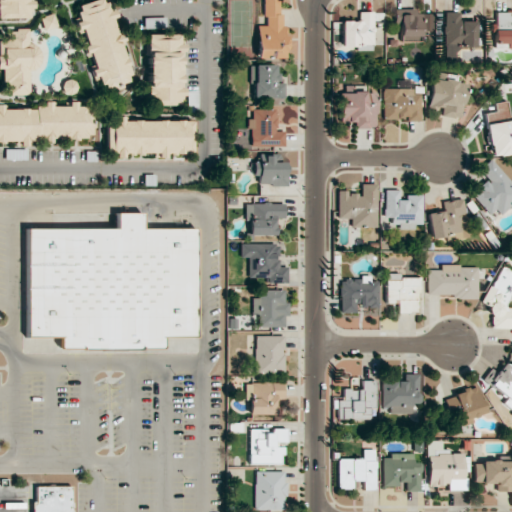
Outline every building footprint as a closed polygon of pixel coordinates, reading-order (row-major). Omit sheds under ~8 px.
[(0,0),(0,18),(28,19),(28,10),(33,10),(33,1),(28,1),(27,0),(0,0)] [(133,84),(116,22),(118,22),(114,9),(108,11),(104,0),(94,0),(75,5),(80,21),(75,22),(78,33),(83,32),(86,45),(83,46),(86,57),(91,56),(94,68),(91,69),(94,81),(101,80),(103,89),(113,87),(114,90),(133,84)] [(256,59),(286,59),(286,25),(281,25),(281,15),(278,15),(278,0),(263,0),(263,25),(256,25),(256,59)] [(400,39),(419,39),(419,9),(394,9),(394,23),(400,23),(400,39)] [(342,21),(342,49),(373,49),(372,12),(358,12),(359,21),(342,21)] [(460,21),(459,12),(443,13),(445,56),(461,55),(461,48),(476,48),(475,21),(460,21)] [(511,12),(495,13),(495,48),(511,48),(511,12)] [(30,95),(29,69),(40,69),(40,44),(29,44),(29,29),(7,29),(7,41),(0,40),(0,67),(4,68),(4,84),(7,84),(7,95),(30,95)] [(146,35),(147,105),(175,105),(175,95),(181,95),(181,44),(179,44),(179,34),(146,35)] [(276,65),(251,65),(252,98),(284,97),(284,83),(277,83),(276,65)] [(428,105),(442,107),(441,116),(460,119),(465,84),(458,83),(459,76),(447,75),(446,81),(432,79),(428,105)] [(382,89),(382,120),(420,120),(420,94),(413,94),(413,88),(382,89)] [(92,135),(87,105),(77,107),(76,103),(52,107),(51,101),(43,103),(43,105),(3,112),(1,104),(0,104),(0,140),(15,138),(17,148),(92,135)] [(511,153),(511,119),(509,120),(506,101),(494,103),(495,112),(484,113),(490,156),(511,153)] [(250,147),(284,146),(284,131),(276,131),(275,109),(252,110),(252,118),(249,118),(250,147)] [(193,121),(123,121),(123,117),(107,117),(107,155),(153,155),(153,158),(169,158),(169,154),(193,154),(193,121)] [(255,162),(255,186),(287,185),(286,162),(281,162),(280,153),(259,154),(259,162),(255,162)] [(511,204),(511,182),(490,160),(479,170),(487,178),(470,194),(490,215),(495,210),(500,216),(511,204)] [(377,227),(377,184),(359,184),(360,192),(336,192),(337,219),(350,219),(350,228),(377,227)] [(421,197),(399,196),(399,190),(384,190),(384,229),(414,229),(414,224),(421,224),(421,197)] [(430,237),(467,231),(462,199),(442,202),(443,211),(427,213),(430,237)] [(284,203),(246,204),(247,235),(276,235),(276,218),(284,218),(284,203)] [(160,338),(160,349),(56,349),(56,338),(23,338),(23,228),(113,228),(113,213),(139,213),(139,228),(193,228),(193,338),(160,338)] [(279,243),(240,244),(240,258),(248,258),(248,278),(267,278),(267,283),(286,283),(286,267),(278,267),(278,256),(279,256),(279,243)] [(440,270),(426,270),(426,295),(453,295),(453,299),(478,299),(478,266),(440,266),(440,270)] [(511,329),(511,308),(509,308),(506,306),(511,295),(511,294),(511,271),(500,266),(482,302),(491,306),(490,328),(511,329)] [(418,278),(399,278),(399,273),(385,273),(385,303),(397,303),(397,313),(418,312),(418,278)] [(378,281),(370,281),(370,277),(339,278),(340,313),(355,312),(355,307),(378,306),(378,281)] [(284,290),(259,290),(259,298),(252,298),(252,315),(257,315),(258,328),(284,327),(284,317),(288,317),(288,301),(284,302),(284,290)] [(284,336),(254,336),(255,373),(284,373),(284,336)] [(508,396),(503,404),(511,408),(511,367),(504,363),(498,373),(490,369),(482,382),(508,396)] [(381,381),(382,414),(413,413),(412,404),(419,403),(419,374),(404,374),(404,381),(381,381)] [(376,381),(361,381),(361,389),(342,389),(342,400),(337,400),(337,419),(370,418),(370,408),(376,408),(376,381)] [(250,415),(275,415),(275,398),(284,397),(283,382),(250,383),(250,415)] [(453,395),(464,424),(487,415),(476,386),(453,395)] [(248,463),(283,464),(283,447),(274,447),(274,441),(286,442),(286,429),(272,429),(272,431),(249,431),(248,463)] [(464,489),(464,453),(448,453),(448,449),(441,449),(441,441),(427,441),(426,485),(447,485),(447,489),(464,489)] [(362,459),(337,459),(337,488),(352,488),(352,480),(362,480),(362,490),(375,490),(375,450),(362,450),(362,459)] [(382,454),(382,484),(405,485),(405,491),(419,491),(420,463),(413,462),(413,455),(382,454)] [(473,461),(473,483),(496,483),(496,491),(510,491),(509,461),(473,461)] [(255,510),(285,509),(285,471),(254,472),(255,510)] [(30,511),(30,503),(33,503),(33,487),(69,486),(69,511),(30,511)]
